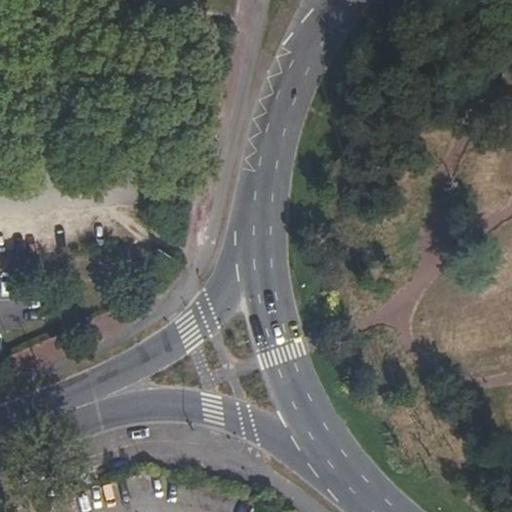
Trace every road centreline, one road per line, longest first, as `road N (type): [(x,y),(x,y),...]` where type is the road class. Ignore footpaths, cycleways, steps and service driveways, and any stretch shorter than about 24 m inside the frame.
road 1 (primary): [(0,456),(71,421),(158,405),(246,419),(335,458)]
road 2 (primary): [(262,256),(207,313),(154,352),(0,419)]
road 3 (primary): [(342,0),(292,83),(273,139),(262,256)]
road 4 (primary): [(262,256),(280,352),(335,458)]
road 5 (unknown): [(0,194),(138,180)]
